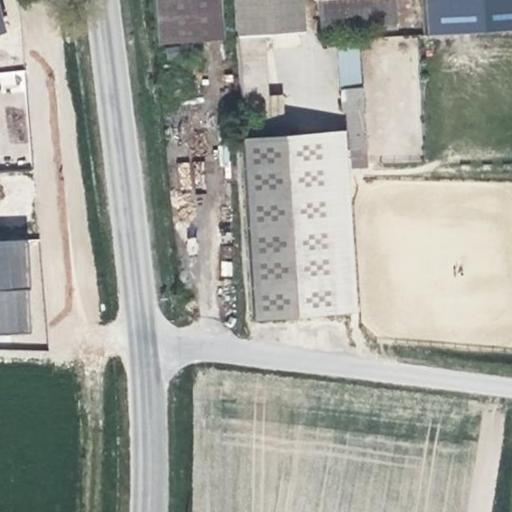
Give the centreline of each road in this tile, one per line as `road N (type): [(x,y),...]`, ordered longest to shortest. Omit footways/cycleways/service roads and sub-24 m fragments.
road 1 (unclassified): [(141,338),(511,390)]
road 2 (tertiary): [(141,338),(101,0)]
road 3 (tertiary): [(139,511),(141,338)]
road 4 (unknown): [(141,338),(0,332)]
